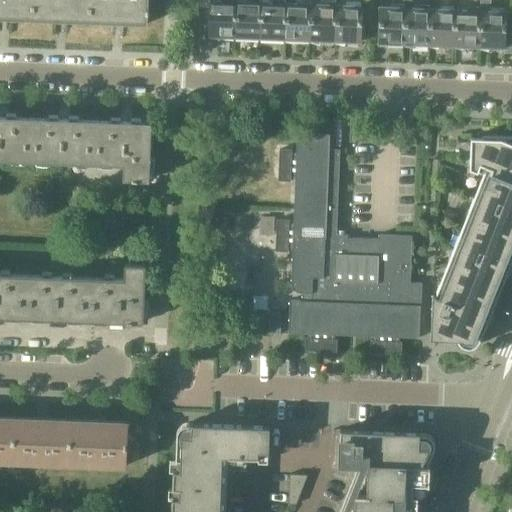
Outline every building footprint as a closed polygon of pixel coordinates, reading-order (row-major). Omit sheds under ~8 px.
[(0,0),(0,17),(34,19),(34,0),(0,0)] [(91,21),(91,0),(34,0),(34,19),(91,21)] [(149,0),(91,0),(91,21),(149,23),(149,0)] [(233,37),(235,1),(234,0),(197,0),(196,24),(209,25),(208,36),(233,37)] [(481,0),(481,10),(480,47),(505,48),(505,43),(511,43),(511,11),(491,11),(491,0),(481,0)] [(259,38),(260,2),(235,1),(233,37),(259,38)] [(259,38),(284,39),(286,3),(260,2),(259,38)] [(284,39),(309,40),(311,4),(286,3),(284,39)] [(309,40),(335,41),(336,5),(311,4),(309,40)] [(361,6),(336,5),(335,41),(359,42),(361,6)] [(406,7),(381,6),(379,43),(404,44),(406,7)] [(430,45),(431,8),(406,7),(404,44),(430,45)] [(430,45),(455,46),(456,9),(431,8),(430,45)] [(481,10),(456,9),(455,46),(480,47),(481,10)] [(0,159),(32,160),(34,117),(0,115),(0,159)] [(32,160),(92,163),(94,120),(34,117),(32,160)] [(94,120),(92,163),(126,164),(125,178),(150,179),(153,122),(94,120)] [(330,134),(297,132),(295,132),(295,134),(297,134),(296,153),(290,153),(290,150),(278,149),(277,181),(289,181),(289,179),(295,179),(294,223),(288,223),(288,220),(275,220),(274,251),(286,252),(287,249),(293,249),(292,282),(292,283),(292,285),(293,286),(294,288),(295,289),(296,290),(298,291),(299,292),(301,292),(304,292),(303,300),(291,300),(289,332),(290,332),(291,330),(309,331),(309,337),(306,337),(306,350),(338,351),(338,338),(335,338),(335,332),(374,334),(374,340),(371,340),(370,352),(402,354),(402,341),(400,341),(400,335),(419,335),(419,337),(420,337),(421,305),(422,306),(423,282),(400,282),(400,273),(411,273),(413,236),(379,234),(379,238),(348,237),(348,234),(337,234),(340,149),(329,149),(330,134)] [(511,259),(511,136),(483,135),(482,138),(471,138),(469,169),(483,175),(435,296),(433,295),(431,338),(480,340),(511,259)] [(125,278),(86,276),(84,319),(144,321),(146,264),(126,263),(125,278)] [(0,315),(25,317),(27,274),(0,272),(0,315)] [(84,319),(86,276),(27,274),(25,317),(84,319)] [(269,334),(280,334),(281,313),(271,313),(269,334)] [(0,459),(14,460),(15,417),(0,416),(0,459)] [(14,460),(70,463),(72,419),(15,417),(14,460)] [(72,419),(70,463),(127,465),(128,421),(72,419)] [(268,457),(269,426),(188,423),(187,423),(185,423),(183,424),(182,425),(180,426),(179,427),(178,429),(177,430),(177,432),(177,434),(173,511),(407,511),(430,455),(419,451),(420,437),(391,436),(380,435),(380,436),(371,435),(356,434),(356,431),(356,430),(341,429),(339,463),(359,464),(340,511),(219,511),(222,455),(268,457)] [(289,474),(288,503),(296,504),(307,474),(289,474)]
